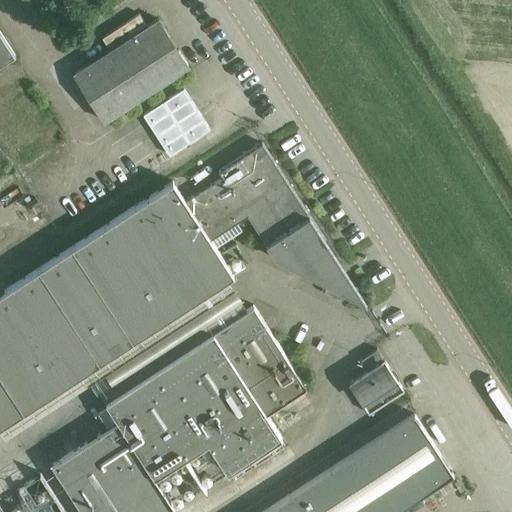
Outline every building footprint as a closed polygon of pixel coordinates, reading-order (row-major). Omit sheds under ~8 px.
[(147,25),(139,13),(102,37),(110,49),(74,73),(105,120),(189,66),(158,18),(147,25)] [(0,64),(15,54),(0,30),(0,64)] [(0,425),(233,274),(210,238),(247,214),(273,254),(367,303),(262,142),(218,170),(222,176),(185,200),(172,180),(0,292),(0,425)] [(306,387),(253,305),(247,308),(105,400),(118,421),(52,464),(83,511),(171,511),(177,509),(155,476),(208,441),(227,471),(281,436),(266,412),(306,387)] [(384,359),(377,348),(361,358),(368,369),(349,381),(369,412),(404,389),(384,358),(384,359)] [(394,511),(453,474),(414,413),(261,511),(394,511)] [(436,496),(441,504),(436,507),(439,511),(445,511),(448,510),(449,511),(455,511),(478,498),(465,478),(436,496)]
